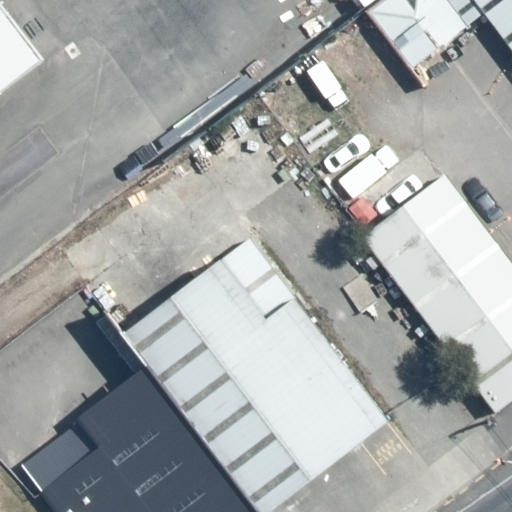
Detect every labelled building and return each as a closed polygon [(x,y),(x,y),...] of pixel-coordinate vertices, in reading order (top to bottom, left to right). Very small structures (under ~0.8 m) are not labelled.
[(511,0),(459,0),(511,68),(511,0)] [(0,63),(20,48),(0,22),(0,63)] [(511,363),(511,294),(405,156),(327,216),(468,398),(511,363)] [(337,434),(194,250),(97,325),(121,355),(239,509),(337,434)] [(45,511),(235,511),(239,509),(121,355),(53,406),(73,433),(17,475),(45,511)]
